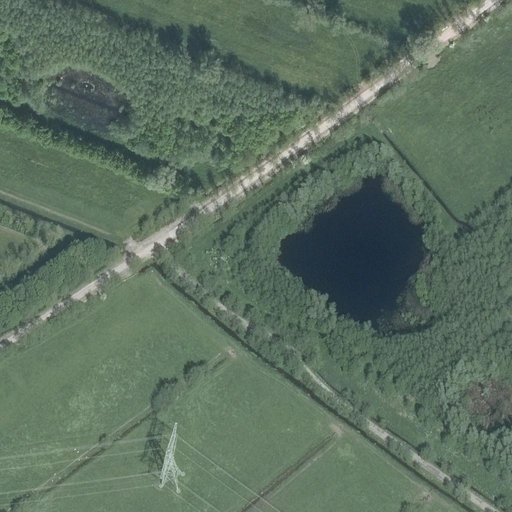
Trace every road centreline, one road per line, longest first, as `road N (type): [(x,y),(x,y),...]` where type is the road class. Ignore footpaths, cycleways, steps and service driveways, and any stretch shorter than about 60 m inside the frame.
road 1 (unclassified): [(493,511),(393,444),(283,345),(222,307),(154,247)]
road 2 (tertiary): [(154,247),(501,0)]
road 3 (tertiary): [(0,348),(154,247)]
